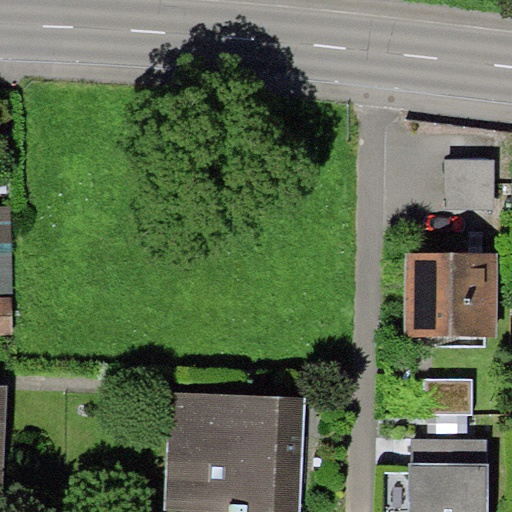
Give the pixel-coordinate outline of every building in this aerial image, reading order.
[(493,169),(435,167),(434,219),(492,220),(493,169)] [(23,208),(0,208),(0,338),(17,341),(27,305),(23,208)] [(492,264),(399,261),(397,344),(397,350),(489,353),(492,264)] [(421,408),(386,407),(386,422),(473,424),(474,389),(421,388),(421,408)] [(282,511),(286,398),(151,394),(148,511),(151,511),(282,511)] [(484,511),(486,442),(402,441),(401,511),(484,511)]
